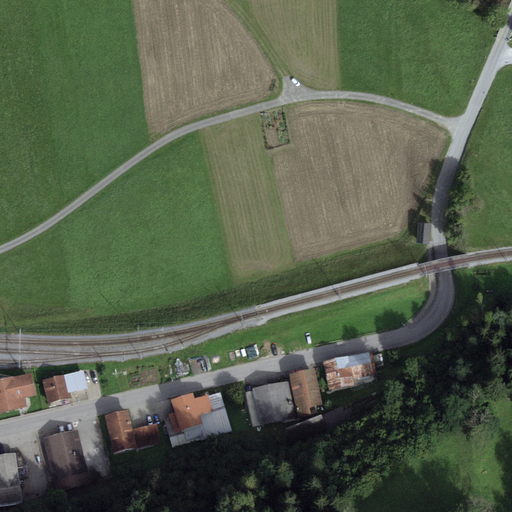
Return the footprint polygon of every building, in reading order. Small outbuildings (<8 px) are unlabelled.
[(431,221),(418,221),(417,241),(429,242),(431,221)] [(371,352),(323,362),(330,392),(354,387),(352,378),(375,373),(371,352)] [(373,359),(375,368),(384,366),(382,357),(373,359)] [(314,368),(289,374),(298,418),(311,415),(310,408),(322,405),(314,368)] [(83,371),(63,376),(68,393),(71,392),(88,388),(83,371)] [(0,413),(27,407),(25,398),(37,395),(32,373),(20,376),(14,378),(14,376),(0,379),(0,413)] [(63,376),(42,381),(48,403),(69,399),(72,398),(71,392),(68,393),(63,376)] [(296,418),(288,381),(252,389),(253,391),(260,425),(296,418)] [(253,427),(260,425),(253,391),(245,393),(253,427)] [(193,393),(171,400),(174,413),(170,414),(175,433),(182,432),(186,445),(232,432),(220,392),(195,399),(193,393)] [(128,411),(105,416),(113,452),(136,448),(132,431),(128,411)] [(132,431),(136,448),(161,442),(157,425),(132,431)] [(92,490),(78,431),(41,439),(55,499),(92,490)] [(0,506),(23,503),(16,453),(0,455),(0,506)]
